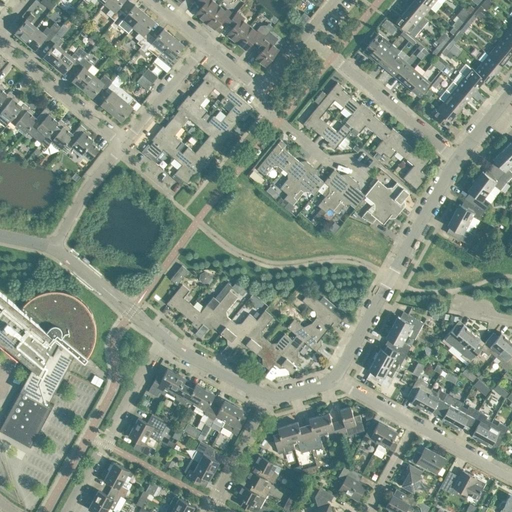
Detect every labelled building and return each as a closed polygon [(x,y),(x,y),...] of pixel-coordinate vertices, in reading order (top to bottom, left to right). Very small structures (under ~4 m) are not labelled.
[(52,0),(41,0),(41,1),(51,10),(57,3),(52,0)] [(123,0),(107,0),(105,3),(111,8),(106,13),(115,20),(122,11),(118,8),(123,0)] [(205,21),(219,5),(212,0),(197,0),(196,2),(201,6),(196,13),(205,21)] [(430,8),(421,0),(413,0),(410,5),(423,16),(430,8)] [(491,0),(484,0),(481,4),(487,10),(493,2),(491,0)] [(134,26),(145,13),(135,4),(126,15),(122,11),(115,20),(113,22),(117,26),(124,18),(134,26)] [(228,23),(237,12),(237,11),(233,8),(230,11),(229,10),(228,12),(219,5),(205,21),(215,29),(220,22),(226,26),(228,23)] [(428,20),(423,16),(410,5),(403,13),(421,28),(428,20)] [(480,12),(481,11),(484,8),(480,5),(474,13),(477,16),(481,19),(484,15),(480,12)] [(470,13),(467,10),(463,7),(456,15),(463,21),(470,13)] [(237,42),(250,25),(241,18),(242,16),(237,12),(228,23),(233,27),(227,34),(237,42)] [(25,41),(36,27),(30,22),(35,16),(31,13),(15,32),(25,41)] [(155,21),(145,13),(134,26),(140,31),(135,37),(139,40),(137,42),(141,46),(142,46),(151,35),(146,31),(155,21)] [(421,28),(403,13),(396,22),(414,37),(421,28)] [(459,17),(452,25),(453,27),(457,29),(463,21),(459,17)] [(54,22),(49,28),(47,26),(43,32),(36,27),(25,41),(35,49),(44,39),(48,42),(55,33),(61,27),(54,22)] [(256,31),(250,25),(237,42),(246,49),(252,43),(256,47),(266,35),(269,32),(271,29),(266,24),(261,25),(256,31)] [(157,56),(174,36),(164,28),(155,38),(151,35),(142,46),(141,46),(140,47),(145,51),(148,48),(157,56)] [(511,31),(509,29),(502,37),(511,45),(511,31)] [(411,37),(407,34),(403,31),(401,34),(409,40),(411,37)] [(269,32),(266,35),(256,47),(261,51),(256,57),(266,66),(271,59),(273,60),(277,55),(276,53),(279,49),(273,45),(278,39),(269,32)] [(378,32),(375,36),(362,52),(368,57),(370,55),(378,61),(392,44),(378,32)] [(54,64),(65,51),(59,46),(64,40),(55,33),(48,42),(52,46),(44,56),(54,64)] [(440,43),(443,46),(450,37),(447,35),(440,43)] [(184,45),(174,36),(157,56),(171,68),(178,60),(174,57),(184,45)] [(420,45),(411,37),(409,40),(417,48),(420,45)] [(511,53),(511,45),(502,37),(495,46),(509,57),(511,53)] [(440,43),(432,52),(435,54),(443,46),(440,43)] [(400,51),(392,44),(378,61),(386,68),(397,54),(397,55),(400,51)] [(509,57),(495,46),(489,54),(502,65),(509,57)] [(77,66),(84,57),(87,53),(82,49),(79,53),(76,50),(71,56),(65,51),(54,64),(64,73),(72,62),(77,66)] [(406,61),(397,55),(397,54),(386,68),(394,75),(406,61)] [(502,65),(489,54),(482,62),(495,74),(502,65)] [(92,64),(84,57),(77,66),(81,70),(73,80),(83,88),(94,74),(88,69),(92,64)] [(403,82),(414,68),(406,61),(394,75),(403,82)] [(495,74),(482,62),(475,70),(475,71),(485,79),(484,79),(488,82),(495,74)] [(475,71),(475,70),(471,67),(464,76),(478,87),(484,79),(485,79),(475,71)] [(148,68),(142,74),(153,82),(158,76),(148,68)] [(422,75),(414,68),(403,82),(411,89),(422,75)] [(231,89),(209,70),(203,77),(205,79),(197,88),(207,96),(214,87),(224,96),(225,96),(231,89)] [(106,90),(113,81),(105,74),(100,79),(94,74),(83,88),(93,96),(101,86),(106,90)] [(153,82),(142,74),(137,81),(147,89),(153,82)] [(420,96),(431,82),(422,75),(411,89),(420,96)] [(478,87),(464,76),(457,84),(471,96),(478,87)] [(111,112),(127,92),(121,87),(121,88),(113,81),(106,90),(110,93),(101,104),(111,112)] [(453,81),(446,89),(464,104),(471,96),(457,84),(453,81)] [(314,100),(319,104),(326,110),(335,99),(344,107),(352,97),(343,90),(344,88),(337,82),(327,94),(322,91),(314,100)] [(200,104),(207,96),(197,88),(190,96),(188,95),(183,102),(202,117),(208,111),(200,104)] [(253,107),(238,95),(231,89),(225,96),(224,96),(223,97),(227,101),(229,99),(235,104),(228,113),(238,121),(245,112),(247,114),(253,107)] [(446,89),(439,97),(444,101),(457,112),(464,104),(446,89)] [(8,94),(0,102),(0,121),(5,126),(11,120),(22,106),(22,105),(18,102),(20,99),(10,91),(8,93),(8,94)] [(137,101),(133,98),(133,97),(127,92),(111,112),(121,120),(137,101)] [(353,127),(368,108),(362,102),(360,104),(352,97),(344,107),(352,114),(346,121),(353,127)] [(457,112),(444,101),(432,115),(448,128),(453,122),(451,120),(457,112)] [(202,117),(183,102),(177,108),(179,110),(172,118),(182,127),(189,118),(199,127),(205,119),(202,117)] [(35,112),(24,103),(22,105),(22,106),(11,120),(19,127),(17,130),(21,133),(24,130),(26,132),(27,131),(37,118),(33,114),(35,112)] [(320,117),(326,110),(319,104),(303,123),(310,129),(312,127),(321,134),(329,124),(320,117)] [(59,121),(58,121),(54,118),(56,115),(46,107),(37,118),(27,131),(41,143),(42,141),(59,121)] [(375,113),(368,108),(353,127),(351,130),(350,131),(354,135),(358,131),(360,132),(366,125),(374,132),(382,122),(374,115),(375,113)] [(231,130),(238,121),(228,113),(221,122),(213,115),(208,122),(227,138),(233,131),(231,130)] [(175,135),(182,127),(172,118),(165,127),(163,125),(157,132),(177,148),(177,147),(182,141),(175,135)] [(71,127),(61,119),(60,119),(58,121),(59,121),(42,141),(48,146),(50,143),(60,151),(67,141),(73,133),(69,130),(71,127)] [(208,122),(205,119),(199,127),(210,135),(202,144),(212,152),(219,143),(221,145),(227,138),(208,122)] [(391,129),(382,122),(374,132),(383,139),(374,150),(377,152),(374,156),(378,160),(379,158),(382,161),(386,157),(382,154),(384,152),(383,152),(399,133),(393,128),(391,129)] [(91,133),(81,124),(73,133),(67,141),(90,160),(100,148),(96,145),(97,144),(93,140),(94,139),(89,135),(91,133)] [(345,137),(350,131),(351,130),(344,124),(337,131),(329,124),(321,134),(329,141),(328,143),(335,149),(338,145),(343,149),(349,141),(345,137)] [(177,148),(157,132),(152,139),(154,141),(149,146),(147,144),(141,151),(156,163),(158,159),(156,158),(163,149),(174,157),(180,150),(177,147),(177,148)] [(406,139),(399,133),(383,152),(384,152),(390,158),(396,150),(405,158),(413,148),(405,141),(406,139)] [(278,165),(283,169),(293,156),(284,148),(287,144),(281,139),(257,168),(265,175),(273,166),(278,165)] [(511,143),(511,142),(502,150),(511,160),(511,143)] [(205,160),(212,152),(202,144),(195,152),(188,146),(183,152),(182,153),(201,169),(207,162),(205,160)] [(422,155),(413,148),(405,158),(414,165),(403,177),(417,189),(428,176),(421,170),(430,159),(423,153),(422,155)] [(182,153),(183,152),(180,150),(174,157),(182,164),(175,173),(177,175),(174,178),(181,184),(184,181),(187,183),(194,174),(196,176),(201,169),(182,153)] [(511,165),(511,160),(502,150),(493,159),(495,161),(489,166),(507,181),(511,176),(511,172),(508,169),(511,165)] [(288,194),(312,165),(306,161),(303,164),(293,156),(283,169),(287,172),(288,178),(280,187),(288,194)] [(317,170),(312,165),(288,194),(280,204),(286,209),(290,203),(292,205),(304,191),(309,191),(314,195),(324,182),(314,173),(317,170)] [(507,181),(489,166),(485,172),(483,171),(475,181),(489,191),(494,185),(500,190),(507,181)] [(329,207),(353,178),(347,174),(344,178),(334,169),(324,182),(329,186),(329,191),(318,205),(322,208),(319,212),(322,215),(325,211),(326,212),(329,207)] [(260,175),(254,170),(249,175),(256,181),(260,175)] [(365,196),(365,195),(356,187),(359,183),(353,178),(329,207),(337,214),(345,204),(350,204),(355,208),(365,196)] [(401,203),(409,192),(397,182),(393,187),(387,187),(378,179),(371,187),(400,211),(405,206),(401,203)] [(484,198),(489,191),(475,181),(468,190),(470,192),(465,198),(485,211),(491,202),(484,198)] [(400,211),(371,187),(365,195),(365,196),(374,203),(375,209),(371,213),(367,210),(362,217),(372,223),(376,218),(383,224),(392,214),(395,217),(400,211)] [(485,211),(465,198),(461,205),(459,204),(453,214),(469,223),(473,216),(480,220),(485,211)] [(465,230),(469,223),(453,214),(448,225),(450,226),(447,232),(467,243),(472,234),(465,230)] [(177,284),(189,270),(182,265),(171,279),(177,284)] [(213,309),(230,290),(232,286),(227,283),(215,298),(213,297),(201,311),(192,304),(184,314),(193,321),(191,323),(198,329),(203,323),(214,310),(213,309)] [(183,284),(167,303),(174,309),(175,307),(184,314),(192,304),(184,297),(190,290),(183,284)] [(24,312),(0,292),(0,339),(33,367),(33,368),(21,390),(20,392),(19,392),(19,391),(18,391),(6,414),(7,413),(8,414),(5,420),(4,420),(0,428),(0,430),(31,447),(54,404),(49,401),(56,389),(56,388),(75,354),(85,362),(88,358),(87,357),(90,352),(93,347),(95,342),(96,336),(96,330),(95,325),(94,319),(92,314),(89,309),(86,304),(82,300),(77,297),(75,296),(66,292),(57,290),(47,291),(38,294),(30,299),(23,306),(27,309),(24,312)] [(238,297),(230,290),(213,309),(214,310),(203,323),(208,328),(211,324),(221,332),(231,320),(227,316),(226,310),(238,297)] [(342,319),(333,312),(337,308),(323,296),(319,300),(309,292),(302,300),(316,311),(317,317),(313,321),(325,332),(334,322),(337,325),(342,319)] [(265,310),(257,320),(238,343),(243,348),(247,344),(256,352),(267,339),(263,336),(262,330),(273,316),(265,310)] [(398,316),(392,326),(407,335),(414,339),(418,332),(423,322),(403,311),(400,317),(398,316)] [(257,320),(249,313),(242,323),(236,323),(231,320),(221,332),(231,340),(228,344),(234,349),(238,343),(257,320)] [(317,342),(325,332),(313,321),(308,327),(304,326),(294,319),(287,327),(297,334),(305,341),(316,351),(321,345),(317,342)] [(458,348),(472,332),(463,325),(460,328),(455,324),(442,340),(450,347),(453,344),(458,348)] [(404,342),(407,335),(392,326),(386,337),(388,338),(385,344),(406,355),(411,346),(404,342)] [(480,339),(472,332),(458,348),(463,353),(461,356),(469,362),(481,349),(480,348),(482,346),(477,342),(480,339)] [(496,356),(510,340),(501,333),(498,336),(493,332),(482,346),(480,348),(481,349),(488,355),(491,352),(496,356)] [(293,340),(292,339),(285,333),(277,343),(272,343),(267,339),(256,352),(266,360),(263,364),(269,369),(274,363),(273,363),(293,340)] [(297,350),(305,341),(297,334),(292,339),(293,340),(273,363),(274,363),(279,368),(282,364),(292,372),(303,360),(298,356),(297,350)] [(511,341),(510,340),(496,356),(501,361),(499,364),(507,370),(511,364),(511,341)] [(406,355),(385,344),(382,349),(380,348),(374,359),(395,370),(399,363),(401,364),(406,355)] [(391,377),(395,370),(374,359),(368,369),(371,371),(367,376),(388,387),(393,378),(391,377)] [(165,395),(177,373),(167,368),(162,377),(157,375),(148,391),(157,396),(159,392),(165,395)] [(186,378),(177,373),(165,395),(174,400),(173,402),(174,404),(177,406),(179,402),(188,386),(183,383),(186,378)] [(421,408),(431,389),(425,386),(427,382),(418,377),(408,396),(413,399),(411,403),(421,408)] [(196,405),(205,389),(196,384),(193,388),(188,386),(179,402),(184,405),(187,400),(196,405)] [(215,394),(205,389),(196,405),(193,411),(202,415),(200,420),(205,423),(214,406),(209,403),(215,394)] [(438,412),(448,394),(439,389),(437,392),(431,389),(421,408),(431,413),(433,409),(438,412)] [(448,394),(438,412),(443,415),(441,419),(451,424),(461,405),(463,402),(448,394)] [(214,406),(205,422),(211,425),(213,420),(222,425),(234,404),(225,399),(219,409),(214,406)] [(243,410),(234,404),(222,425),(221,427),(236,435),(245,418),(240,415),(243,410)] [(468,429),(478,410),(469,405),(467,409),(461,405),(451,424),(461,430),(463,426),(468,429)] [(360,414),(353,416),(350,406),(340,409),(343,420),(338,421),(341,434),(347,433),(348,435),(365,430),(360,414)] [(481,441),(492,422),(486,419),(488,415),(478,410),(468,429),(474,432),(471,436),(481,441)] [(341,434),(338,421),(332,423),(329,412),(319,415),(324,433),(334,430),(336,436),(341,434)] [(138,417),(133,426),(149,435),(158,440),(167,424),(151,415),(147,422),(138,417)] [(324,433),(319,415),(309,418),(310,423),(305,425),(312,449),(323,446),(319,435),(324,433)] [(379,443),(388,427),(378,421),(373,431),(368,428),(362,440),(367,443),(370,438),(379,443)] [(312,449),(305,425),(299,426),(298,422),(288,425),(293,442),(298,441),(301,452),(312,449)] [(497,425),(492,422),(481,441),(491,446),(493,442),(499,445),(509,427),(499,422),(497,425)] [(293,442),(288,425),(277,428),(279,433),(273,434),(279,453),(295,448),(293,442)] [(144,444),(149,435),(133,426),(128,435),(137,440),(133,447),(147,455),(151,448),(144,444)] [(379,443),(376,448),(385,453),(391,456),(397,444),(392,441),(397,432),(388,427),(379,443)] [(219,461),(210,456),(214,449),(200,442),(196,449),(203,453),(198,462),(214,471),(219,461)] [(416,450),(411,461),(416,464),(417,462),(436,473),(445,458),(425,447),(422,453),(416,450)] [(259,455),(254,465),(261,469),(258,474),(268,480),(273,483),(278,474),(282,467),(276,464),(259,455)] [(172,467),(175,461),(169,458),(165,464),(172,467)] [(214,471),(198,462),(191,458),(185,471),(188,473),(186,476),(196,482),(200,475),(209,480),(214,471)] [(114,461),(109,471),(128,482),(131,477),(131,476),(133,472),(114,461)] [(404,472),(401,479),(404,481),(402,485),(414,491),(416,487),(419,488),(422,483),(419,481),(422,476),(420,475),(422,470),(411,464),(408,469),(410,470),(407,474),(404,472)] [(365,485),(354,479),(358,472),(345,465),(338,476),(345,479),(339,489),(358,499),(365,485)] [(265,485),(268,480),(258,474),(251,470),(246,480),(253,484),(250,489),(259,495),(265,498),(270,489),(265,485)] [(463,470),(459,476),(457,480),(447,475),(440,487),(451,493),(454,488),(468,495),(468,494),(477,499),(486,482),(463,470)] [(128,482),(109,471),(104,480),(113,485),(110,490),(121,496),(124,498),(132,483),(128,482)] [(149,493),(155,483),(151,481),(145,491),(149,493)] [(158,485),(155,483),(149,493),(153,495),(158,485)] [(257,511),(265,498),(259,495),(250,489),(243,485),(237,496),(244,499),(241,505),(254,511),(257,511)] [(318,507),(312,509),(313,511),(332,511),(329,503),(328,504),(327,501),(328,499),(331,501),(334,495),(320,487),(315,497),(318,507)] [(297,488),(294,494),(299,496),(302,490),(297,488)] [(121,496),(110,490),(107,495),(98,490),(93,499),(109,508),(113,510),(118,500),(122,502),(124,498),(121,496)] [(418,500),(408,494),(404,501),(393,494),(386,506),(390,509),(388,511),(404,511),(406,509),(412,511),(418,500)] [(184,511),(191,511),(195,506),(174,495),(169,504),(170,504),(184,511)] [(511,511),(511,496),(510,495),(506,502),(505,501),(504,501),(503,501),(502,502),(501,502),(501,503),(500,504),(500,505),(500,506),(500,507),(501,508),(501,509),(502,509),(500,511),(511,511)] [(93,499),(88,508),(95,511),(106,511),(109,508),(93,499)]
